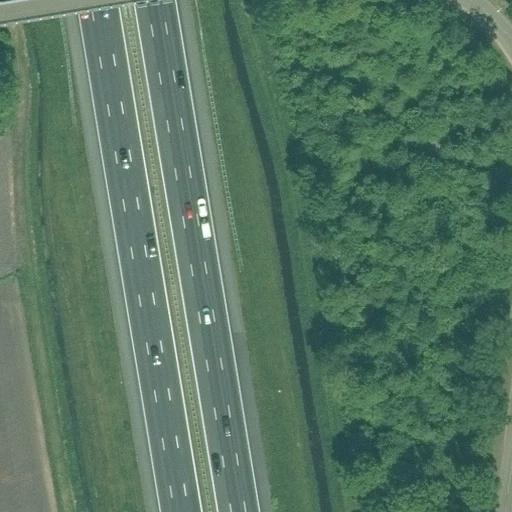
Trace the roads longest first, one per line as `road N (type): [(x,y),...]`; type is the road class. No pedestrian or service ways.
road 1 (motorway): [(239,511),(153,0)]
road 2 (motorway): [(98,0),(180,511)]
road 3 (track): [(64,511),(20,213),(23,90),(9,0)]
